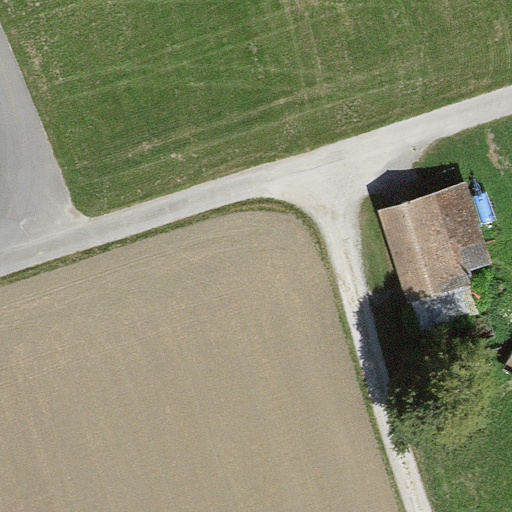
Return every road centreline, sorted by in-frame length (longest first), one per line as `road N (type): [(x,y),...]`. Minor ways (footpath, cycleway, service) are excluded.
road 1 (track): [(511,102),(0,266)]
road 2 (track): [(310,167),(426,511)]
road 3 (track): [(5,265),(19,154),(0,97)]
